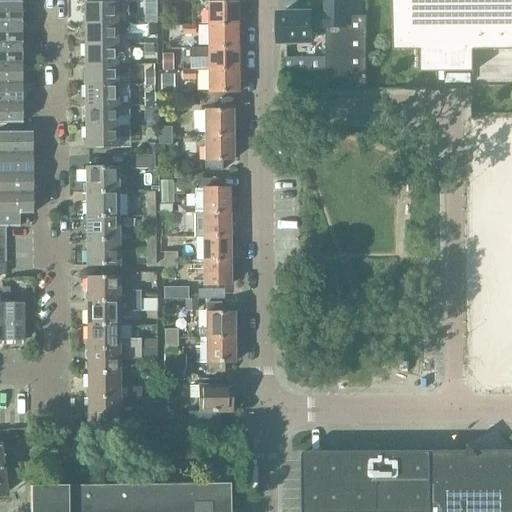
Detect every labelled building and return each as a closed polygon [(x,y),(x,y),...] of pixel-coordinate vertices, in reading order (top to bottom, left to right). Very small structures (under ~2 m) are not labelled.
[(206,0),(207,25),(237,25),(237,2),(234,2),(233,0),(206,0)] [(305,0),(306,14),(279,15),(279,42),(312,41),(312,28),(326,28),(326,90),(367,90),(367,16),(362,16),(362,2),(326,2),(325,0),(305,0)] [(460,71),(460,50),(472,50),(472,51),(474,50),(498,50),(500,50),(511,49),(511,0),(393,0),(394,0),(393,0),(393,1),(394,1),(394,27),(393,27),(393,28),(394,28),(394,50),(394,51),(395,51),(395,50),(417,49),(417,50),(418,50),(418,71),(417,71),(417,72),(419,72),(419,71),(443,72),(444,72),(472,72),(474,72),(474,70),(472,70),(472,71),(460,71)] [(0,24),(21,24),(21,2),(0,2),(0,24)] [(83,3),(83,24),(115,23),(115,13),(128,13),(128,3),(83,3)] [(156,11),(144,11),(144,23),(156,23),(156,11)] [(83,24),(84,44),(116,44),(116,34),(128,34),(128,23),(115,23),(83,24)] [(0,43),(21,44),(21,24),(0,24),(0,43)] [(182,25),(182,34),(195,34),(195,25),(182,25)] [(207,25),(207,48),(237,48),(237,25),(207,25)] [(0,63),(21,64),(21,44),(0,43),(0,63)] [(84,44),(84,65),(116,65),(116,54),(128,54),(128,44),(116,44),(84,44)] [(207,71),(237,70),(237,48),(207,48),(189,48),(189,57),(207,57),(207,71)] [(161,54),(161,70),(162,70),(172,71),(172,54),(162,54),(161,54)] [(0,83),(21,84),(21,64),(0,63),(0,83)] [(84,65),(84,86),(116,85),(116,75),(128,75),(128,64),(116,65),(84,65)] [(182,70),(182,79),(195,79),(195,71),(182,70)] [(237,70),(207,71),(207,93),(238,93),(237,70)] [(0,103),(22,104),(21,84),(0,83),(0,103)] [(84,86),(84,106),(129,106),(129,95),(129,85),(116,85),(84,86)] [(22,104),(0,103),(0,123),(22,124),(22,104)] [(84,106),(85,127),(117,126),(117,116),(129,116),(129,106),(84,106)] [(204,111),(204,136),(232,136),(232,110),(204,111)] [(117,126),(85,127),(85,148),(117,148),(117,137),(129,137),(129,126),(117,126)] [(158,127),(158,136),(171,135),(171,127),(158,127)] [(0,153),(32,153),(31,132),(0,132),(0,153)] [(171,135),(158,136),(158,145),(171,145),(171,135)] [(232,136),(204,136),(204,161),(204,171),(222,171),(222,161),(232,161),(232,136)] [(511,148),(475,149),(475,378),(511,378),(511,148)] [(0,174),(32,174),(32,153),(0,153),(0,174)] [(129,156),(129,169),(154,169),(154,156),(129,156)] [(85,168),(85,192),(117,192),(117,168),(85,168)] [(0,194),(32,194),(32,174),(0,174),(0,194)] [(194,213),(202,213),(229,213),(229,188),(221,188),(221,179),(198,179),(198,189),(194,189),(194,213)] [(85,192),(85,217),(118,217),(117,192),(85,192)] [(145,192),(146,216),(154,216),(154,192),(145,192)] [(0,227),(5,227),(18,227),(18,214),(32,214),(32,194),(0,194),(0,227)] [(158,205),(159,213),(172,213),(171,205),(158,205)] [(172,213),(159,213),(159,222),(172,222),(172,213)] [(202,213),(203,237),(229,237),(229,213),(202,213)] [(146,216),(146,241),(155,241),(154,216),(146,216)] [(85,217),(86,241),(118,241),(118,217),(85,217)] [(203,237),(203,261),(229,261),(229,237),(203,237)] [(118,241),(86,241),(86,266),(118,265),(118,241)] [(155,241),(146,241),(146,265),(155,265),(155,241)] [(164,253),(164,262),(177,261),(177,252),(164,253)] [(177,261),(164,262),(164,270),(177,270),(177,261)] [(229,261),(203,261),(203,286),(229,285),(229,261)] [(86,277),(86,301),(140,301),(140,291),(118,291),(118,277),(86,277)] [(1,287),(1,304),(2,342),(23,341),(23,303),(9,303),(9,287),(1,287)] [(163,288),(164,300),(188,299),(188,287),(163,288)] [(86,301),(86,325),(118,325),(118,311),(140,311),(140,301),(86,301)] [(205,304),(205,338),(234,338),(233,313),(220,313),(220,304),(205,304)] [(86,325),(87,350),(140,349),(140,339),(118,339),(118,325),(86,325)] [(164,330),(164,339),(177,338),(177,329),(164,330)] [(177,338),(164,339),(164,347),(177,347),(177,338)] [(234,338),(205,338),(206,363),(206,373),(224,373),(224,363),(234,363),(234,338)] [(87,350),(87,374),(119,374),(119,360),(140,360),(140,349),(87,350)] [(164,370),(164,384),(184,383),(183,370),(164,370)] [(87,374),(87,398),(119,398),(119,374),(87,374)] [(198,386),(198,412),(230,412),(230,386),(198,386)] [(127,388),(127,398),(141,398),(141,388),(127,388)] [(119,398),(87,398),(87,422),(119,422),(119,398)] [(141,398),(127,398),(127,408),(140,408),(141,398)] [(160,416),(160,428),(188,428),(188,416),(160,416)] [(468,451),(455,451),(302,452),(302,511),(511,511),(511,450),(502,451),(502,452),(480,457),(468,443),(468,451)] [(29,511),(228,511),(229,484),(29,486),(29,511)]
